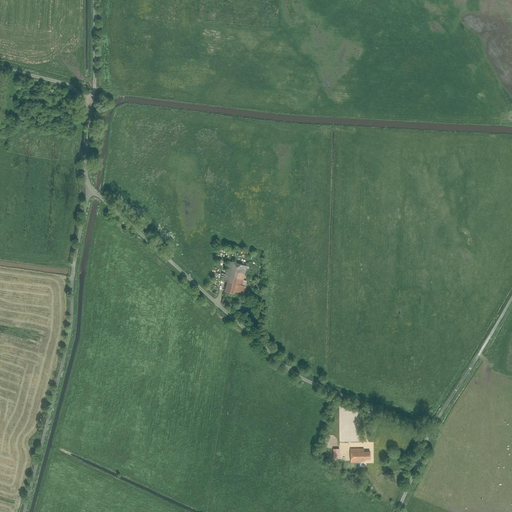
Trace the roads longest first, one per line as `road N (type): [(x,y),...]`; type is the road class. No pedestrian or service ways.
road 1 (unclassified): [(431,426),(294,372),(89,187)]
road 2 (unclassified): [(21,511),(71,320),(89,187)]
road 3 (unclassified): [(431,426),(511,296)]
